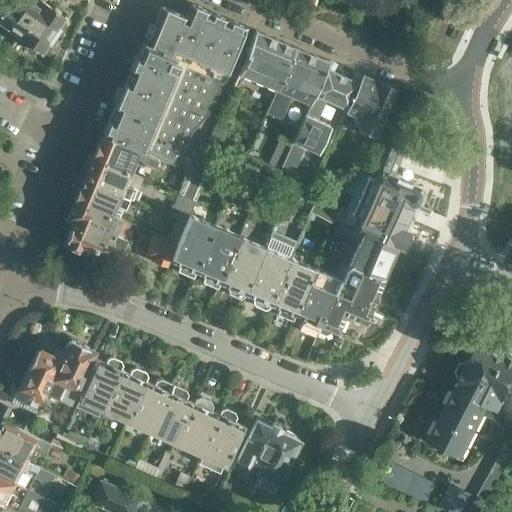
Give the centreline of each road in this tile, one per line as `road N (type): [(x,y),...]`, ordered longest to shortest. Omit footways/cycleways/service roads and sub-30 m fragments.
road 1 (residential): [(372,413),(105,301),(10,281)]
road 2 (residential): [(460,91),(241,0)]
road 3 (tertiary): [(372,413),(460,254)]
road 4 (tertiary): [(460,254),(473,179),(460,91)]
road 5 (residential): [(65,144),(137,0)]
road 6 (residential): [(10,281),(65,144)]
